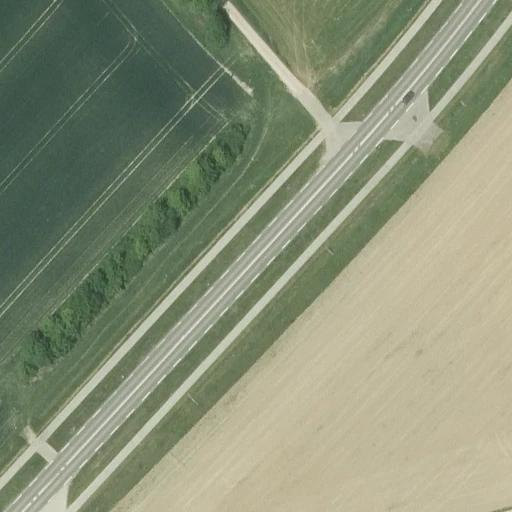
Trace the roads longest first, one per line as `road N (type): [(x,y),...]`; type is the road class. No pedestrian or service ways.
road 1 (secondary): [(22,511),(480,0)]
road 2 (track): [(354,149),(220,0)]
